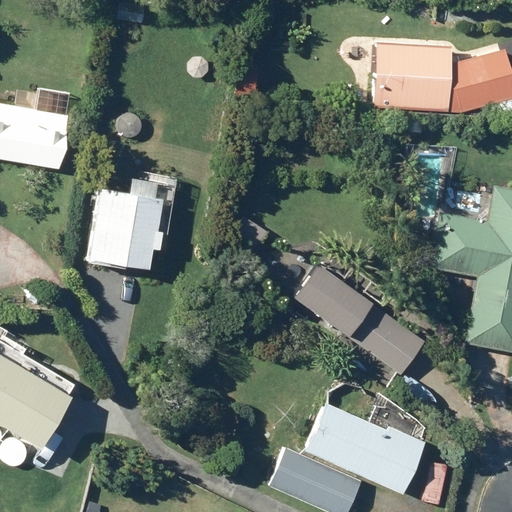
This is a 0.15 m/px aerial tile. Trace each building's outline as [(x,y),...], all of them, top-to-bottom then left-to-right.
[(112,20),(138,23),(140,7),(115,3),(112,20)] [(439,15),(449,15),(449,3),(439,3),(439,15)] [(506,117),(502,101),(510,99),(497,50),(440,65),(441,49),(368,44),(363,108),(451,114),(478,107),(481,118),(506,117)] [(230,65),(225,102),(245,104),(249,67),(230,65)] [(0,106),(0,161),(48,169),(57,116),(0,106)] [(397,118),(397,133),(417,133),(417,119),(397,118)] [(148,235),(141,234),(146,200),(140,199),(142,186),(118,182),(116,196),(86,191),(75,262),(134,271),(138,252),(145,253),(148,235)] [(468,278),(455,344),(510,355),(511,344),(511,192),(486,187),(479,223),(432,214),(421,269),(468,278)] [(396,373),(421,339),(312,260),(287,294),(396,373)] [(0,368),(0,437),(23,452),(54,401),(0,368)] [(279,449),(262,486),(317,511),(338,511),(353,480),(390,496),(413,445),(380,430),(378,434),(307,401),(301,415),(308,418),(291,455),(279,449)] [(90,494),(104,496),(106,483),(92,481),(90,494)]
